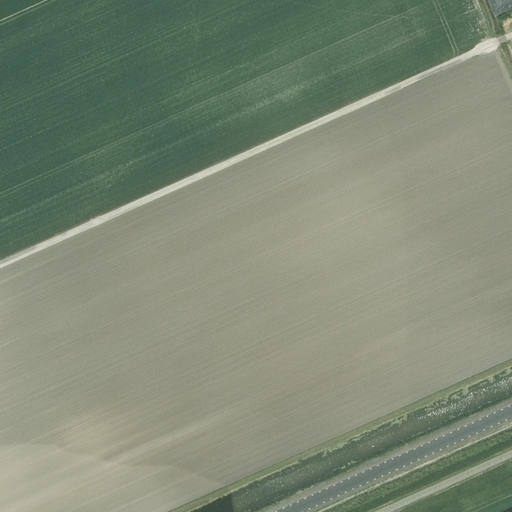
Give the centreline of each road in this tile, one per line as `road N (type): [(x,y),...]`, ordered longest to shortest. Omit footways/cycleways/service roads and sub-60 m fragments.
road 1 (track): [(511,34),(0,264)]
road 2 (unclassified): [(285,511),(511,409)]
